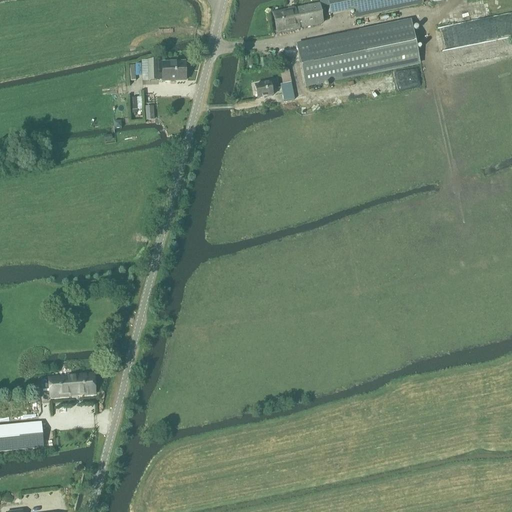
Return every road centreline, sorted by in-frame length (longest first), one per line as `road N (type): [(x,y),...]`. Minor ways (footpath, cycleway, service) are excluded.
road 1 (unclassified): [(90,511),(222,0)]
road 2 (track): [(420,12),(468,237)]
